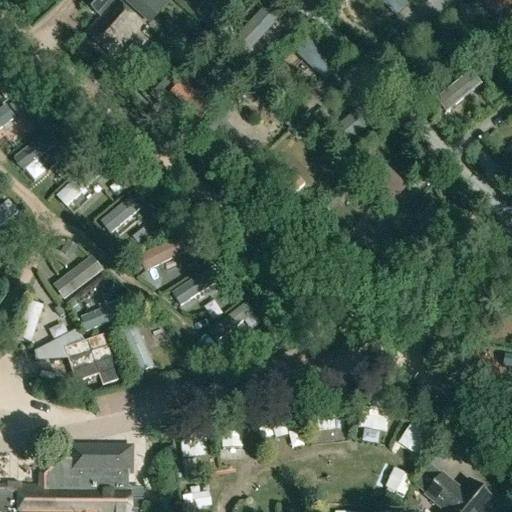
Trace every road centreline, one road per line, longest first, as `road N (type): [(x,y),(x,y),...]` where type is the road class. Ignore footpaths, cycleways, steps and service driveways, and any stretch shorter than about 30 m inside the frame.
road 1 (track): [(399,358),(0,18)]
road 2 (track): [(399,358),(0,442)]
road 3 (track): [(399,358),(511,251)]
road 4 (unclassified): [(511,449),(399,358)]
